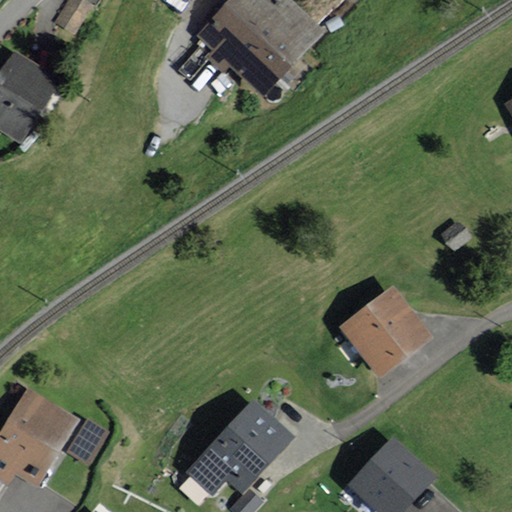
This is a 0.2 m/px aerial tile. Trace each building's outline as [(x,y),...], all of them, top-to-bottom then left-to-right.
[(95,7),(84,0),(69,0),(57,21),(78,34),(95,7)] [(325,30),(292,0),(231,0),(200,34),(266,95),(325,30)] [(62,79),(15,49),(0,72),(0,128),(22,143),(62,79)] [(431,337),(391,287),(343,325),(383,375),(431,337)] [(79,419),(26,387),(0,429),(0,482),(11,489),(19,475),(38,487),(79,419)] [(296,437),(253,398),(186,471),(212,494),(226,479),(243,494),(296,437)] [(394,436),(349,483),(378,511),(397,511),(434,474),(394,436)]
